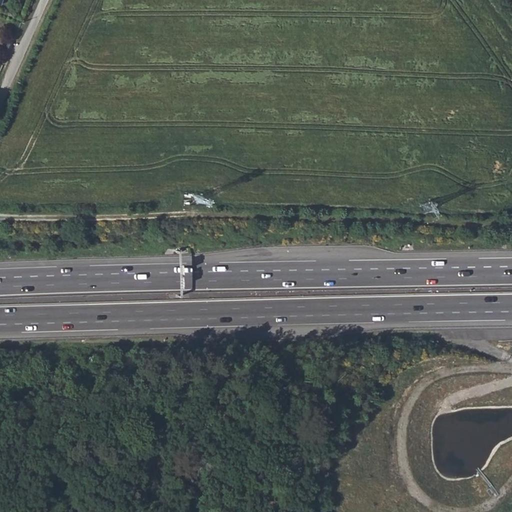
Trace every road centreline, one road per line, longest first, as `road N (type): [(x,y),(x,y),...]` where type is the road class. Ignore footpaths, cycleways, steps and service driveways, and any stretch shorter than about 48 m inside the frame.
road 1 (motorway): [(0,317),(511,304)]
road 2 (motorway): [(511,274),(0,284)]
